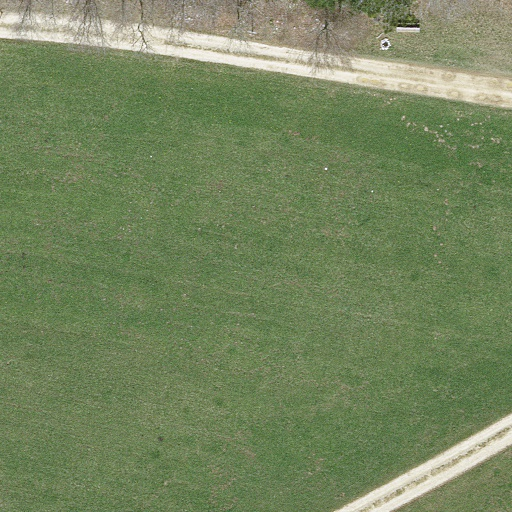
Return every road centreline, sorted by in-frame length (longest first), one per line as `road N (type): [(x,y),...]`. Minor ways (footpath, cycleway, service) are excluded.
road 1 (track): [(0,51),(511,99)]
road 2 (track): [(365,511),(511,430)]
